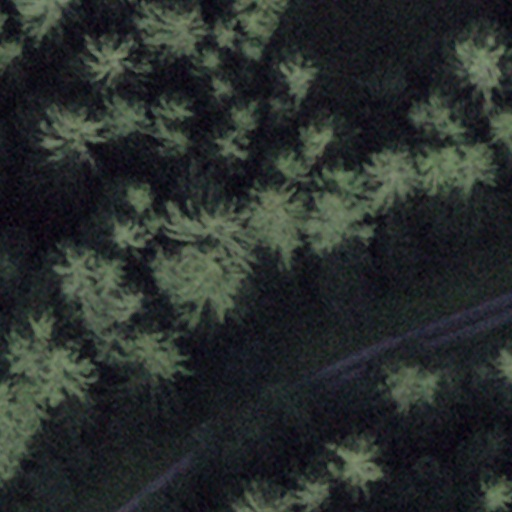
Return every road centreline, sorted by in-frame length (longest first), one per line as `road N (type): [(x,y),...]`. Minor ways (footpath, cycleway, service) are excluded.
road 1 (track): [(130,511),(228,438),(511,296)]
road 2 (track): [(280,511),(511,459)]
